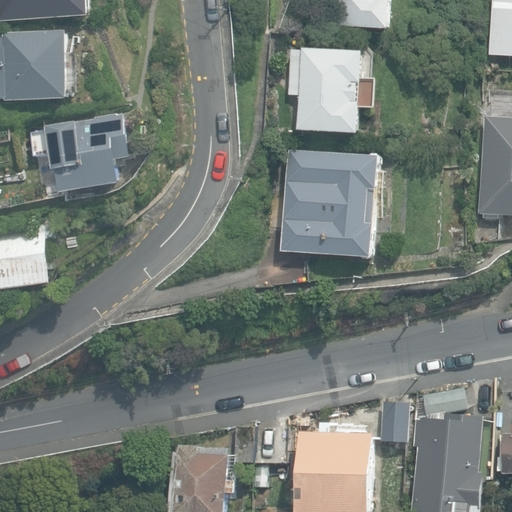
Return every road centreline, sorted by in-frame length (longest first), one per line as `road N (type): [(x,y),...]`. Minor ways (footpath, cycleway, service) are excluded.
road 1 (tertiary): [(0,432),(511,329)]
road 2 (residential): [(0,358),(81,309),(147,255),(207,186),(214,127),(200,0)]
